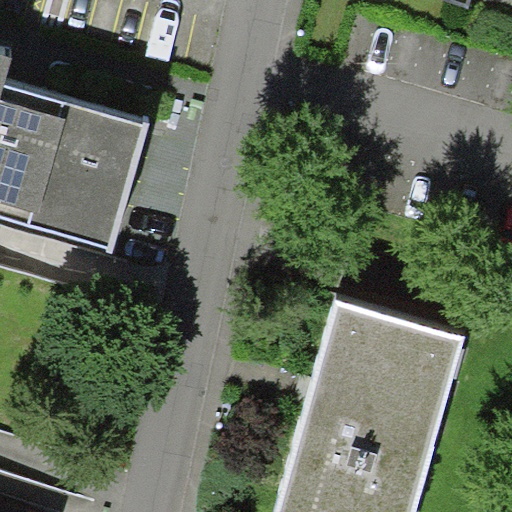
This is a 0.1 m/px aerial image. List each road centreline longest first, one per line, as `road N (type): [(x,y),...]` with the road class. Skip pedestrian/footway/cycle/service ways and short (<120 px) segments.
road 1 (residential): [(246,58),(149,511)]
road 2 (residential): [(511,134),(246,58)]
